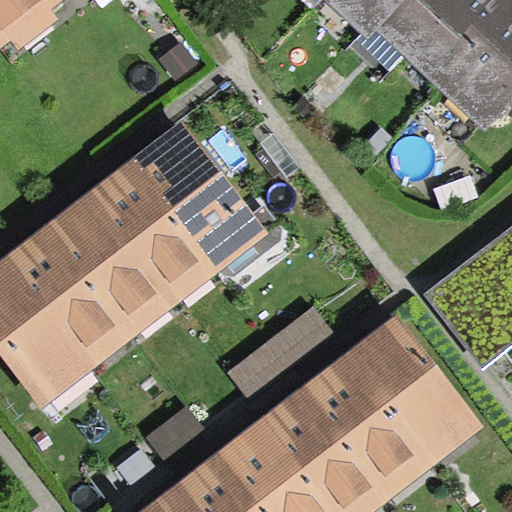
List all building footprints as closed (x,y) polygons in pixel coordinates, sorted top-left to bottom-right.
[(0,0),(0,41),(1,42),(9,36),(18,46),(58,14),(50,4),(55,0),(0,0)] [(400,0),(327,0),(368,36),(374,29),(400,0)] [(449,0),(400,0),(374,29),(401,53),(449,0)] [(511,14),(511,0),(449,0),(401,53),(443,91),(511,14)] [(511,98),(511,14),(443,91),(485,129),(511,98)] [(208,249),(222,266),(225,270),(240,272),(285,237),(287,225),(269,202),(254,214),(180,118),(134,153),(208,249)] [(176,301),(222,266),(208,249),(134,153),(89,188),(176,301)] [(131,336),(176,301),(89,188),(44,223),(131,336)] [(0,260),(85,371),(131,336),(44,223),(0,256),(0,260)] [(481,367),(511,343),(511,226),(425,293),(481,367)] [(0,354),(40,406),(43,404),(53,417),(93,386),(83,373),(85,371),(0,260),(0,354)] [(245,395),(332,328),(313,304),(226,371),(245,395)] [(396,309),(351,344),(440,458),(485,423),(396,309)] [(351,344),(306,379),(395,493),(440,458),(351,344)] [(306,379),(261,413),(338,511),(370,511),(395,493),(306,379)] [(145,436),(162,459),(205,426),(187,404),(145,436)] [(338,511),(261,413),(216,448),(266,511),(338,511)] [(266,511),(216,448),(171,483),(194,511),(266,511)] [(194,511),(171,483),(133,511),(194,511)]
